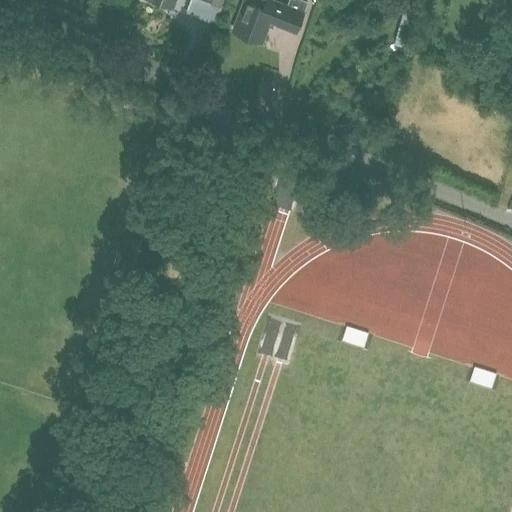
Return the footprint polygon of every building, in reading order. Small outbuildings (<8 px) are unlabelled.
[(151,0),(173,8),(175,0),(151,0)] [(302,12),(305,3),(298,0),(289,0),(286,6),(270,0),(244,0),(232,31),(261,42),(268,21),(295,31),(302,12)] [(503,14),(504,12),(502,12),(505,0),(488,0),(487,7),(488,8),(484,20),(500,24),(503,14)] [(397,32),(409,35),(417,6),(405,3),(397,32)] [(303,355),(311,320),(285,314),(277,349),(303,355)] [(360,322),(357,337),(380,341),(382,326),(360,322)] [(489,362),(485,376),(507,383),(511,368),(489,362)]
